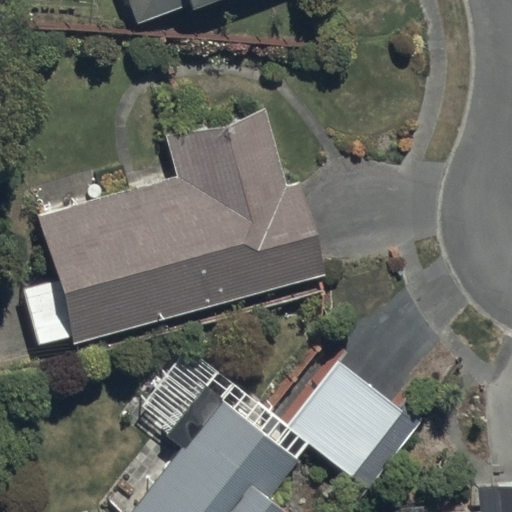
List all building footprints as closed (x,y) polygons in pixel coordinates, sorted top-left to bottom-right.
[(128,0),(138,28),(215,0),(128,0)] [(72,335),(73,343),(322,276),(297,182),(286,184),(266,110),(166,137),(177,178),(39,215),(56,278),(26,286),(41,344),(72,335)] [(340,361),(289,425),(352,475),(403,411),(340,361)] [(276,511),(266,504),(300,460),(199,383),(159,435),(179,451),(132,511),(276,511)] [(483,511),(511,511),(511,484),(482,486),(483,511)]
